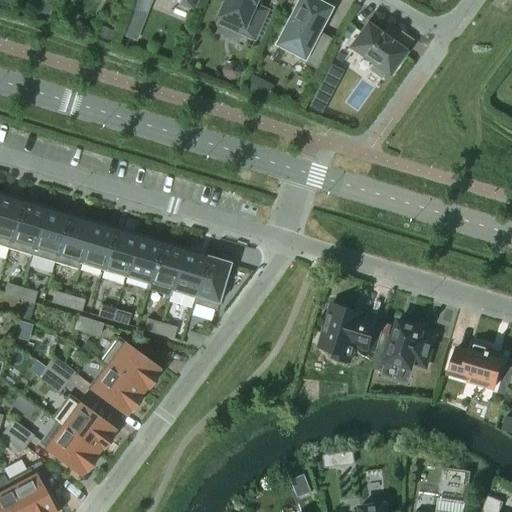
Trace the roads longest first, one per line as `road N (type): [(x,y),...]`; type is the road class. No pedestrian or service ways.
road 1 (residential): [(94,511),(286,241)]
road 2 (tertiary): [(0,82),(305,173)]
road 3 (residential): [(286,241),(0,156)]
road 4 (residential): [(511,309),(286,241)]
road 5 (tertiary): [(305,173),(511,235)]
